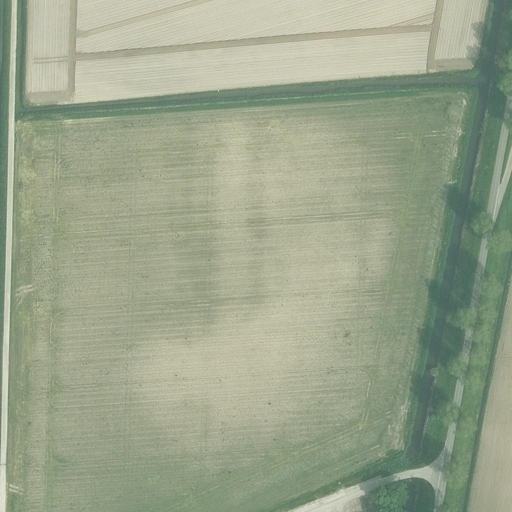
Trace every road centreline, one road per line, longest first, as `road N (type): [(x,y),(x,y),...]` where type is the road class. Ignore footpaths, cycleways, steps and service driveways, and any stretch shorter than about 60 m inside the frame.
road 1 (track): [(3,511),(15,0)]
road 2 (unclassified): [(437,511),(511,88)]
road 3 (track): [(444,473),(410,474),(311,511)]
